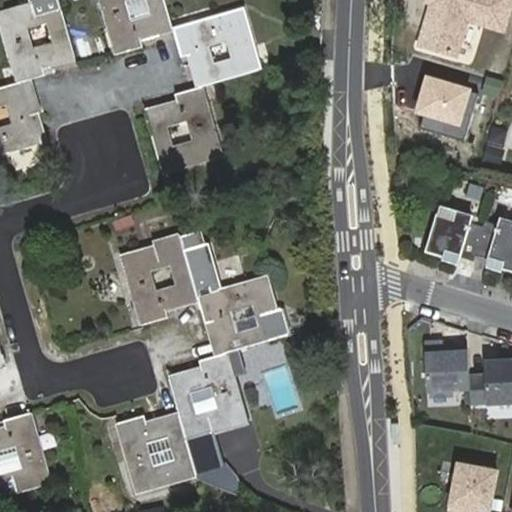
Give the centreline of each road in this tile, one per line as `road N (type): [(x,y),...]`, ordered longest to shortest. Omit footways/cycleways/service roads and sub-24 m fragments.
road 1 (residential): [(350,0),(356,277)]
road 2 (residential): [(5,226),(55,375),(134,348)]
road 3 (residential): [(356,277),(375,511)]
road 4 (residential): [(5,226),(125,189),(115,151)]
road 5 (residential): [(511,316),(356,277)]
